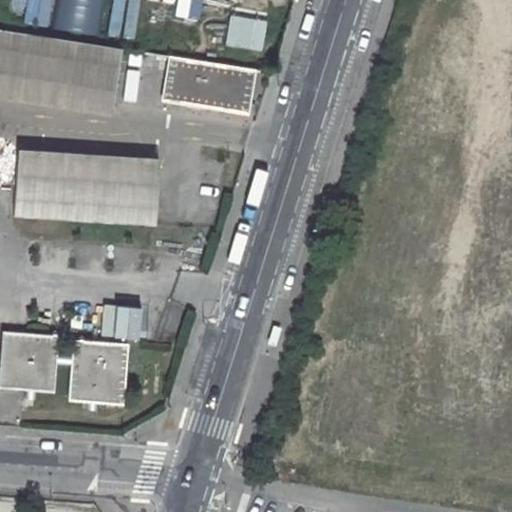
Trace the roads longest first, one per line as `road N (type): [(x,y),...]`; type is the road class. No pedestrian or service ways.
road 1 (unclassified): [(195,476),(347,0)]
road 2 (unknown): [(243,329),(169,292),(0,284)]
road 3 (unknown): [(205,133),(0,115)]
road 4 (residential): [(0,460),(195,476)]
road 5 (residential): [(195,476),(358,505)]
